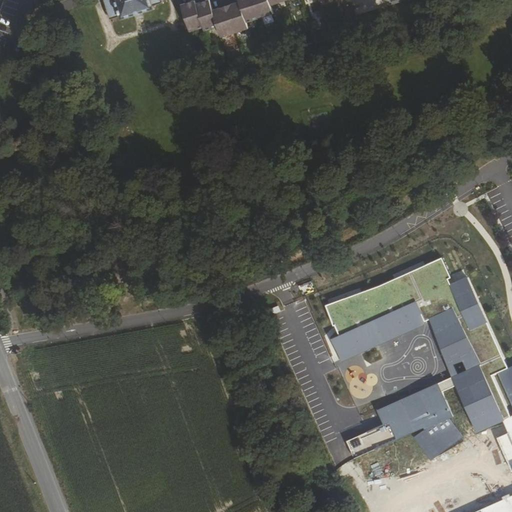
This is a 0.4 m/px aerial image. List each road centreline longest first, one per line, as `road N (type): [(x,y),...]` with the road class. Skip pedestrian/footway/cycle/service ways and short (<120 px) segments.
road 1 (residential): [(0,347),(257,289),(367,245),(511,159)]
road 2 (residential): [(0,365),(58,511)]
